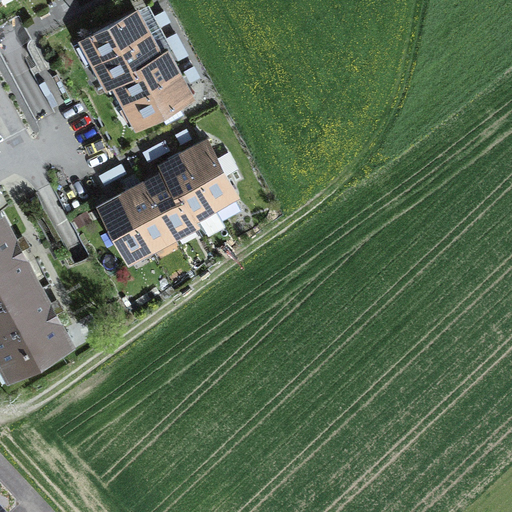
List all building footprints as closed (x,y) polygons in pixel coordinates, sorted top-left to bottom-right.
[(96,61),(146,34),(134,12),(84,39),(96,61)] [(158,55),(146,34),(96,61),(108,82),(114,79),(158,55)] [(165,51),(158,55),(114,79),(126,101),(177,73),(165,51)] [(177,73),(126,101),(138,123),(159,111),(165,122),(182,113),(176,102),(189,95),(177,73)] [(208,140),(185,152),(221,218),(240,207),(232,192),(235,191),(208,140)] [(163,164),(167,170),(194,221),(200,218),(208,233),(224,225),(221,218),(185,152),(163,164)] [(172,232),(194,221),(167,170),(145,182),(172,232)] [(172,232),(145,182),(123,194),(150,244),(172,232)] [(150,244),(123,194),(101,206),(128,256),(150,244)] [(0,210),(0,294),(36,275),(1,210),(0,210)] [(36,275),(0,294),(0,354),(10,373),(71,340),(36,275)]
